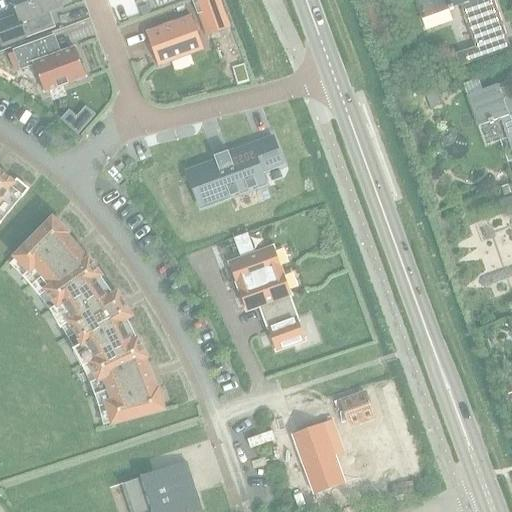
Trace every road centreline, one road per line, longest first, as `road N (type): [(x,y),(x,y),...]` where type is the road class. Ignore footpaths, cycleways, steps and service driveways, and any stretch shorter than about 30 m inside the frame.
road 1 (secondary): [(483,488),(333,76)]
road 2 (residential): [(217,416),(152,281),(72,179)]
road 3 (residential): [(333,76),(155,122),(133,115)]
road 4 (residential): [(133,115),(92,0)]
